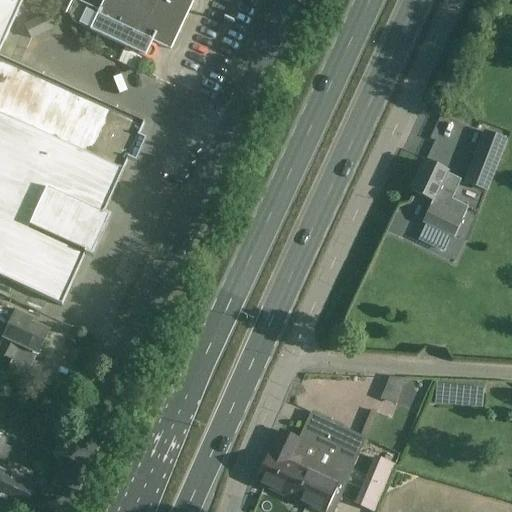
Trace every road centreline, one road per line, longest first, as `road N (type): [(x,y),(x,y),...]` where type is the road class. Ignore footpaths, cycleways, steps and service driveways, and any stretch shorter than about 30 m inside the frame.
road 1 (unclassified): [(51,511),(288,0)]
road 2 (primary): [(369,0),(132,511)]
road 3 (primary): [(183,511),(417,0)]
road 4 (unclassified): [(294,350),(454,0)]
road 5 (unclassified): [(511,373),(335,364),(294,350)]
road 6 (unclassified): [(227,511),(294,350)]
